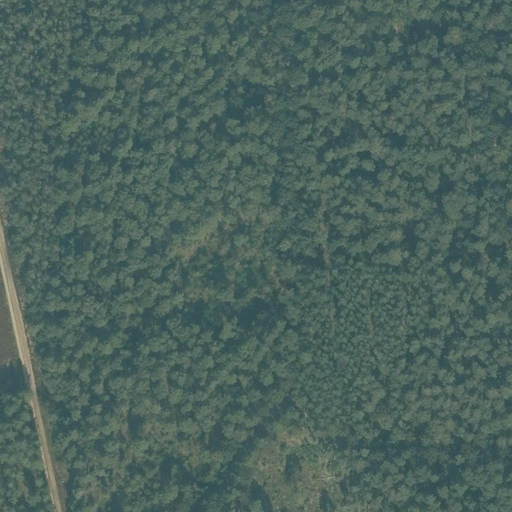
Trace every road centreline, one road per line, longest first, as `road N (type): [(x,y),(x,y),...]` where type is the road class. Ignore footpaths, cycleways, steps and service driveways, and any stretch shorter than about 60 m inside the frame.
road 1 (track): [(0,223),(61,511)]
road 2 (track): [(191,511),(301,384),(303,296)]
road 3 (track): [(501,188),(479,44)]
road 4 (track): [(383,0),(410,62),(479,44)]
